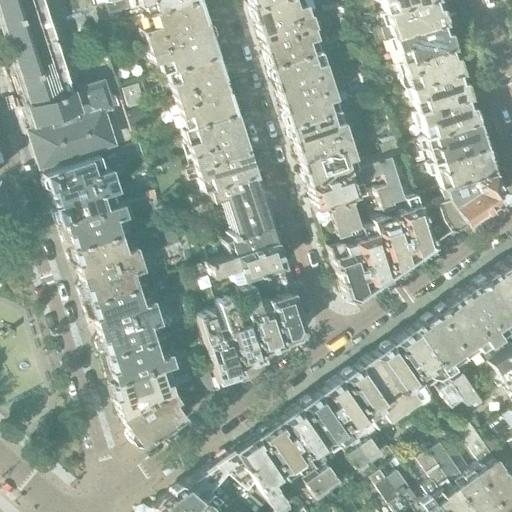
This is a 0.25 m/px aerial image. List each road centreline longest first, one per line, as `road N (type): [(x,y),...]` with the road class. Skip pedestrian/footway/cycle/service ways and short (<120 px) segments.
road 1 (residential): [(330,342),(219,0)]
road 2 (residential): [(21,201),(117,486)]
road 3 (residential): [(117,486),(330,342)]
road 4 (residential): [(330,342),(511,219)]
road 5 (residential): [(511,115),(476,0)]
